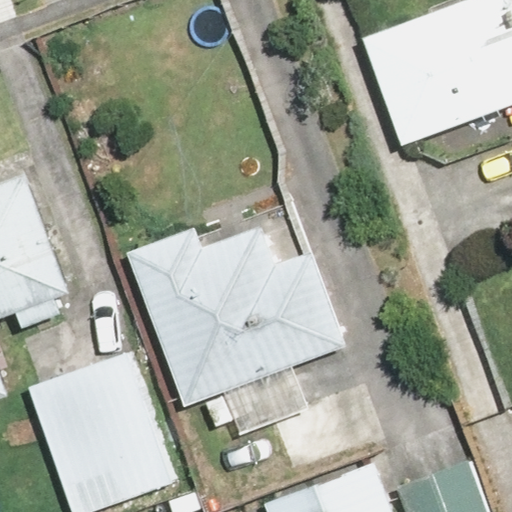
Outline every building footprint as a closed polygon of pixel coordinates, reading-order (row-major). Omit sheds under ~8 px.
[(511,0),(461,0),(380,32),(422,141),(511,106),(511,0)] [(0,402),(30,392),(3,321),(87,289),(40,166),(0,181),(0,402)] [(215,428),(239,492),(360,447),(338,388),(321,395),(309,363),(397,330),(351,207),(291,229),(278,194),(142,245),(201,403),(218,397),(228,423),(215,428)] [(92,511),(187,480),(141,345),(40,379),(85,511),(92,511)] [(505,511),(482,451),(404,481),(393,452),(277,496),(282,511),(505,511)]
